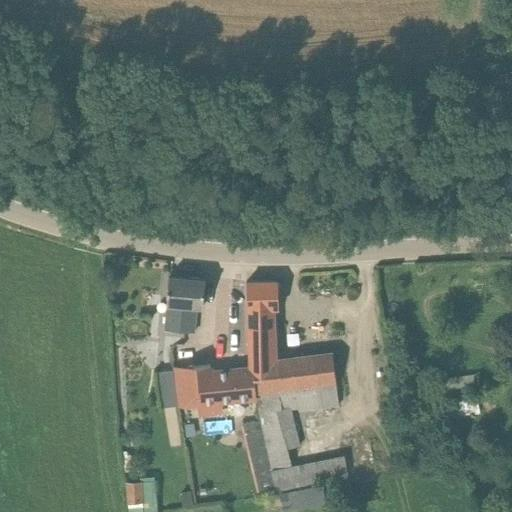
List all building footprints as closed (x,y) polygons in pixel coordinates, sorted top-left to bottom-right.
[(202,308),(204,280),(168,276),(166,304),(167,304),(165,330),(194,333),(196,307),(202,308)] [(247,327),(273,325),(272,313),(278,312),(277,281),(246,282),(247,327)] [(264,433),(267,454),(285,450),(297,447),(289,409),(299,407),(299,411),(338,406),(332,353),(276,360),(274,330),(273,325),(247,327),(248,354),(249,354),(250,368),(254,397),(256,397),(258,412),(264,433)] [(254,397),(250,368),(211,372),(210,366),(193,367),(192,366),(173,368),(178,406),(198,403),(199,415),(221,412),(219,401),(254,397)] [(258,498),(275,494),(273,487),(267,454),(264,433),(244,438),(258,498)] [(152,511),(152,501),(147,502),(146,481),(124,483),(126,504),(127,504),(128,511),(152,511)] [(288,511),(326,505),(322,486),(279,495),(282,511),(288,511)] [(192,507),(192,492),(181,493),(181,507),(192,507)]
